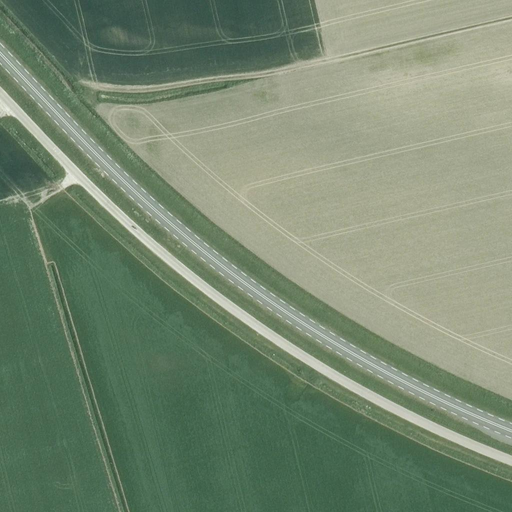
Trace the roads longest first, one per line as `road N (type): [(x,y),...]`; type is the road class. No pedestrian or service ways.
road 1 (primary): [(511,430),(397,378),(240,279),(112,169),(0,52)]
road 2 (unclassified): [(511,461),(351,387),(193,281),(0,94)]
road 3 (track): [(91,85),(253,76),(511,18)]
